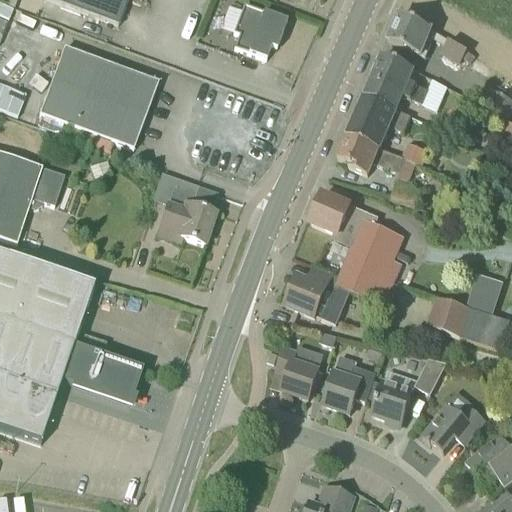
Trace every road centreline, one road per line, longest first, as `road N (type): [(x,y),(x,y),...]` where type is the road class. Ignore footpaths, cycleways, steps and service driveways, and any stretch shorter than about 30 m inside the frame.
road 1 (tertiary): [(205,405),(364,0)]
road 2 (residential): [(437,511),(380,461),(303,436)]
